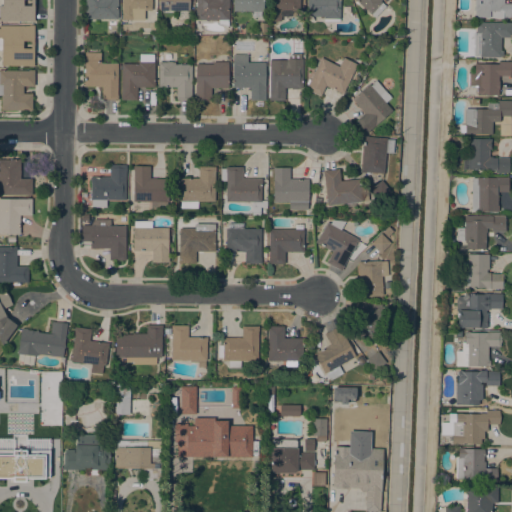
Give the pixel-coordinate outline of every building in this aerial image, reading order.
[(29,22),(29,21),(0,21),(0,6),(2,6),(2,0),(34,0),(34,22),(29,22)] [(118,0),(118,19),(85,19),(85,0),(118,0)] [(122,0),(151,0),(151,11),(144,11),(144,20),(122,20),(122,0)] [(159,10),(159,0),(189,0),(189,11),(159,10)] [(228,0),(228,20),(228,26),(218,26),(218,20),(196,20),(196,0),(228,0)] [(233,11),(233,0),(263,0),(263,12),(260,11),(233,11)] [(299,0),(299,12),(291,11),(291,16),(280,16),(280,21),(269,21),(269,0),(299,0)] [(340,0),(340,22),(323,22),(323,16),(306,16),(306,0),(340,0)] [(380,0),(380,1),(385,6),(374,18),(357,2),(354,0),(380,0)] [(503,0),(503,4),(511,4),(511,18),(486,18),(486,17),(475,17),(475,0),(503,0)] [(511,37),(500,37),(500,51),(503,51),(503,56),(500,56),(500,57),(479,57),(479,56),(473,56),(473,33),(476,33),(476,22),(511,23),(511,37)] [(28,67),(28,66),(1,66),(1,38),(0,38),(0,26),(29,26),(29,25),(33,25),(33,67),(28,67)] [(101,53),(100,64),(117,64),(117,96),(118,96),(118,100),(101,100),(102,87),(84,87),(84,52),(101,53)] [(286,60),(286,59),(288,59),(288,56),(290,56),(290,53),(301,54),(301,59),(302,59),(302,88),(284,88),(284,101),(269,101),(269,97),(269,60),(286,60)] [(138,64),(138,62),(139,62),(139,54),(153,54),(153,62),(154,62),(154,87),(137,87),(137,100),(121,100),(121,64),(138,64)] [(265,62),(264,100),(249,100),(249,88),(232,88),(232,62),(233,62),(233,55),(248,55),(248,62),(265,62)] [(338,67),(343,58),(356,65),(344,90),(342,94),(325,86),(320,96),(305,89),(307,84),(306,84),(308,79),(310,80),(320,58),(338,67)] [(191,65),(191,100),(176,100),(176,87),(158,87),(158,62),(174,62),(174,65),(191,65)] [(213,64),(213,62),(228,62),(227,88),(211,88),(211,100),(195,100),(195,85),(196,85),(196,64),(213,64)] [(477,87),(470,87),(470,86),(467,86),(468,74),(474,74),(474,64),(498,64),(498,62),(511,62),(511,69),(510,69),(510,76),(498,76),(498,96),(496,96),(493,96),(477,95),(477,87)] [(0,71),(28,71),(28,70),(34,70),(34,85),(32,85),(31,111),(26,111),(1,110),(1,95),(0,95),(0,71)] [(351,99),(368,84),(370,86),(375,81),(384,91),(379,96),(391,111),(366,133),(355,121),(364,114),(351,99)] [(511,101),(511,116),(499,116),(499,122),(492,122),(491,134),(464,134),(464,133),(459,133),(459,125),(464,125),(464,109),(487,109),(487,103),(498,103),(498,101),(511,101)] [(368,137),(386,139),(386,140),(393,140),(392,154),(385,153),(383,174),(360,172),(363,136),(368,137)] [(470,139),(491,139),(491,143),(490,143),(490,147),(491,147),(491,150),(488,150),(488,157),(492,157),(492,158),(509,158),(509,173),(495,173),(495,170),(462,169),(463,156),(469,156),(470,139)] [(0,160),(12,160),(12,159),(20,160),(20,179),(31,179),(31,195),(0,195),(0,160)] [(105,207),(91,207),(91,200),(90,200),(90,183),(90,177),(109,177),(109,166),(126,166),(126,172),(125,172),(125,200),(105,200),(105,206),(105,207)] [(214,202),(197,202),(197,209),(180,208),(180,202),(179,202),(179,178),(198,179),(198,167),(215,167),(215,172),(214,172),(214,202)] [(225,181),(220,181),(220,169),(225,169),(225,167),(242,167),(242,179),(261,179),(261,187),(260,187),(260,201),(266,201),(266,207),(259,207),(259,215),(252,215),(252,202),(225,202),(225,181)] [(168,179),(168,202),(167,202),(167,210),(151,209),(151,202),(133,202),(133,168),(150,169),(150,179),(168,179)] [(308,179),(308,202),(307,202),(307,211),(289,211),(289,202),(273,202),(273,168),(289,168),(289,179),(308,179)] [(323,177),(322,171),(338,169),(340,181),(359,179),(360,188),(366,187),(368,201),(354,203),(355,206),(346,207),(346,204),(327,206),(323,177)] [(471,211),(471,178),(476,178),(495,178),(495,177),(508,177),(508,182),(509,182),(509,187),(508,187),(508,192),(497,192),(497,205),(498,205),(498,212),(471,211)] [(390,192),(379,201),(370,190),(381,181),(390,192)] [(0,199),(31,199),(31,215),(19,215),(19,234),(0,234),(0,199)] [(492,216),(505,216),(505,219),(506,219),(505,232),(491,231),(491,228),(486,228),(486,232),(485,232),(485,250),(482,249),(482,251),(479,251),(479,249),(465,249),(466,241),(458,241),(458,228),(464,228),(464,226),(462,226),(463,222),(464,222),(464,216),(492,216)] [(208,217),(208,224),(214,224),(214,251),(195,251),(195,263),(178,263),(178,257),(179,257),(179,229),(186,229),(186,222),(195,222),(195,224),(198,224),(198,217),(208,217)] [(342,267),(343,267),(341,271),(326,263),(332,252),(316,243),(327,223),(329,224),(332,218),(342,224),(339,230),(357,240),(342,267)] [(125,226),(125,261),(109,260),(109,249),(90,248),(90,241),(81,241),(81,225),(91,225),(94,219),(110,219),(110,226),(125,226)] [(135,228),(136,222),(150,222),(150,228),(168,228),(167,263),(151,263),(152,251),(133,251),(133,228),(135,228)] [(260,258),(261,258),(261,264),(244,264),(244,252),(225,251),(225,229),(228,229),(228,223),(243,224),(243,229),(260,229),(260,258)] [(295,229),(295,225),(302,225),(302,229),(303,229),(303,252),(284,252),(284,264),(268,264),(268,260),(267,260),(267,256),(268,256),(268,230),(295,229)] [(392,232),(387,237),(382,232),(387,227),(392,232)] [(390,244),(380,253),(370,244),(380,234),(390,244)] [(0,247),(8,247),(16,247),(16,266),(28,267),(27,283),(0,282),(0,247)] [(488,254),(488,270),(486,270),(486,273),(489,273),(489,274),(503,274),(503,277),(503,287),(502,287),(502,289),(484,289),(484,288),(468,288),(469,285),(464,285),(464,271),(461,271),(462,262),(466,262),(467,254),(488,254)] [(360,298),(357,263),(380,261),(380,262),(386,261),(387,276),(381,277),(382,296),(360,298)] [(0,292),(4,291),(12,305),(2,310),(7,318),(16,326),(7,338),(0,332),(0,292)] [(467,297),(467,295),(483,295),(483,294),(502,294),(502,304),(501,304),(501,309),(489,309),(489,310),(485,310),(485,313),(487,313),(487,328),(457,328),(457,310),(456,310),(456,299),(458,296),(467,297)] [(358,301),(381,305),(381,307),(384,308),(384,313),(380,313),(376,340),(353,336),(358,301)] [(27,329),(27,330),(35,331),(35,330),(37,330),(37,333),(50,334),(51,322),(66,324),(62,357),(64,357),(64,362),(61,362),(60,360),(60,357),(36,354),(36,356),(34,356),(33,366),(19,364),(20,360),(17,360),(18,354),(17,354),(20,328),(27,329)] [(152,358),(152,362),(125,362),(125,358),(115,358),(115,335),(131,335),(131,334),(146,334),(146,325),(161,325),(161,337),(161,358),(152,358)] [(171,330),(171,326),(187,326),(187,337),(207,337),(206,342),(206,361),(205,361),(205,367),(197,367),(197,364),(190,364),(190,361),(171,360),(171,330)] [(258,327),(258,331),(257,331),(257,361),(240,361),(240,368),(228,369),(228,361),(222,361),(222,358),(217,358),(217,345),(222,345),(222,338),(242,338),(241,326),(258,327)] [(70,360),(69,360),(69,355),(71,355),(73,340),(72,340),(74,327),(90,329),(89,341),(108,343),(105,366),(102,366),(101,375),(90,373),(91,364),(70,362),(70,360)] [(283,339),(302,339),(302,361),(300,361),(300,364),(296,364),(296,367),(285,367),(285,361),(267,361),(267,331),(267,327),(283,327),(283,339)] [(324,334),(338,327),(357,364),(329,381),(325,374),(324,374),(313,354),(329,345),(324,334)] [(455,351),(461,351),(462,343),(464,343),(464,332),(488,333),(488,332),(500,333),(500,335),(501,335),(501,342),(500,342),(500,346),(488,346),(487,361),(490,361),(490,367),(455,366),(455,351)] [(385,363),(373,371),(365,359),(377,351),(385,363)] [(457,383),(457,371),(498,371),(498,386),(484,386),(484,382),(479,382),(479,384),(481,384),(481,405),(455,405),(455,383),(457,383)] [(114,414),(115,385),(129,386),(128,415),(114,414)] [(195,386),(195,414),(180,414),(180,386),(195,386)] [(240,387),(240,408),(231,408),(231,387),(240,387)] [(279,416),(298,416),(298,405),(279,404),(279,416)] [(444,438),(438,438),(438,422),(444,422),(444,424),(451,424),(451,422),(454,422),(454,414),(485,414),(485,410),(499,410),(499,424),(487,424),(487,431),(483,431),(483,439),(480,439),(480,444),(474,444),(474,443),(461,443),(461,444),(451,444),(451,434),(444,434),(444,438)] [(215,457),(176,457),(176,443),(174,443),(174,424),(187,424),(187,426),(192,426),(192,421),(196,418),(211,418),(215,421),(215,457)] [(325,436),(312,436),(312,419),(326,419),(325,436)] [(45,456),(29,455),(29,454),(0,454),(0,434),(7,435),(7,439),(12,439),(12,424),(34,425),(34,423),(45,423),(45,456)] [(251,426),(251,438),(259,438),(259,457),(224,457),(224,426),(251,426)] [(61,453),(74,453),(74,445),(76,445),(76,435),(101,435),(101,447),(109,447),(109,469),(61,470),(61,453)] [(272,471),(270,471),(270,439),(297,439),(297,453),(314,453),(314,443),(324,443),(324,467),(313,467),(313,470),(296,470),(296,471),(294,471),(294,473),(272,473),(272,471)] [(313,439),(313,451),(303,451),(303,439),(313,439)] [(159,447),(160,447),(160,454),(160,464),(161,464),(161,479),(144,479),(144,470),(141,470),(141,468),(114,468),(115,440),(159,441),(159,447)] [(379,511),(364,511),(365,491),(361,491),(358,488),(347,487),(347,489),(334,488),(334,486),(331,486),(333,446),(351,447),(351,454),(366,455),(367,448),(382,449),(379,511)] [(483,449),(483,450),(484,450),(484,458),(483,458),(483,462),(484,462),(484,468),(496,468),(496,482),(471,481),(471,479),(455,479),(455,457),(457,457),(457,455),(455,455),(455,452),(457,452),(457,448),(483,449)] [(483,488),(483,487),(497,487),(497,503),(491,503),(491,511),(436,511),(436,507),(444,507),(444,506),(450,506),(450,505),(453,503),(456,505),(456,506),(459,506),(459,511),(465,511),(466,488),(483,488)]
